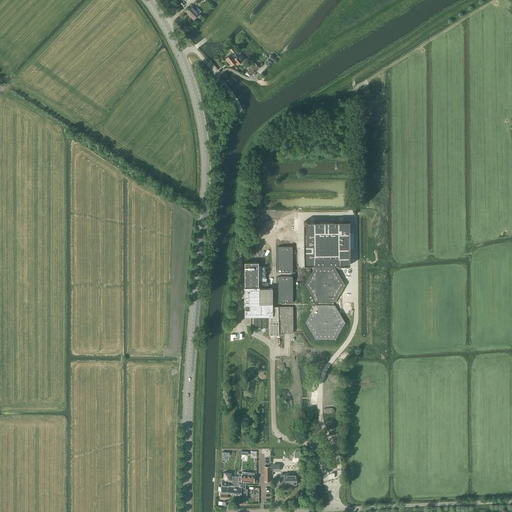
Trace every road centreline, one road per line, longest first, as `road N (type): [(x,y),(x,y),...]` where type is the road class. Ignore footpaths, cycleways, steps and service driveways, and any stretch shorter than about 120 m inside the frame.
road 1 (tertiary): [(188,511),(189,391),(208,167),(180,53)]
road 2 (unclassified): [(279,511),(511,501)]
road 3 (track): [(7,89),(91,0)]
